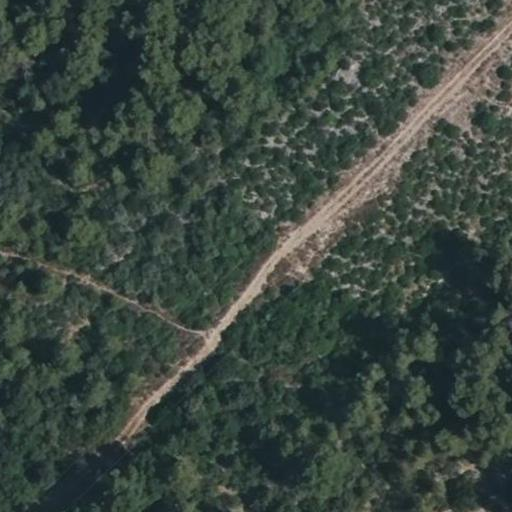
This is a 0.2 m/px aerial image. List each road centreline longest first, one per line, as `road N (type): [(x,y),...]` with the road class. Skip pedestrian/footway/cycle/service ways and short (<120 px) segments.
road 1 (track): [(0,237),(211,340),(511,34)]
road 2 (track): [(211,340),(24,511)]
